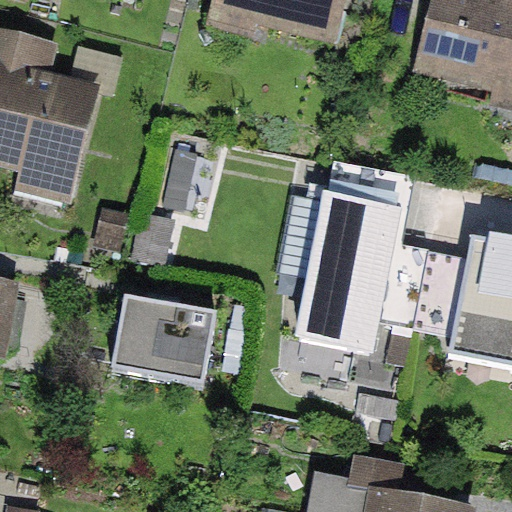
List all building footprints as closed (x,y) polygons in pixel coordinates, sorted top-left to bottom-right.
[(343,0),(222,0),(220,13),(335,38),(343,0)] [(511,0),(431,0),(414,71),(511,95),(511,0)] [(98,92),(0,71),(0,169),(76,186),(98,92)] [(379,361),(405,211),(325,197),(299,347),(379,361)] [(511,251),(470,243),(447,360),(511,372),(511,251)] [(39,297),(0,291),(0,365),(28,369),(39,297)] [(249,329),(156,311),(143,380),(236,398),(249,329)] [(0,511),(10,511),(12,505),(0,502),(0,511)] [(395,511),(460,511),(397,502),(395,511)]
